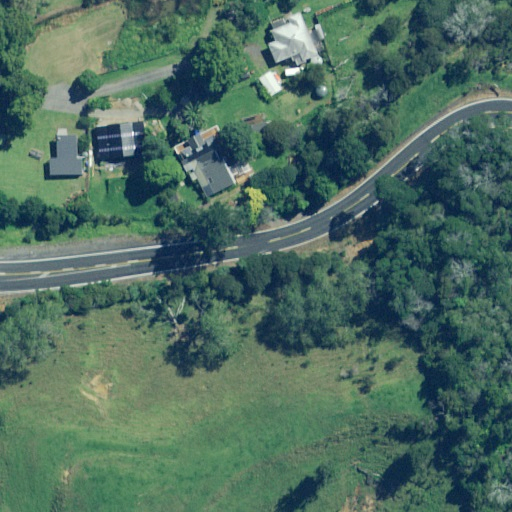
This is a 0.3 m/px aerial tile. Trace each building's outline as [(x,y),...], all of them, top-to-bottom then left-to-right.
[(277,64),(285,61),(287,65),(296,61),(295,57),(315,49),(301,13),(290,18),(292,24),(273,31),(278,42),(270,45),(277,64)] [(283,90),(271,72),(260,79),(272,97),(283,90)] [(239,186),(214,129),(176,145),(190,180),(199,176),(209,199),(239,186)] [(68,136),(68,138),(59,138),(59,159),(77,159),(77,136),(68,136)] [(87,161),(75,161),(75,174),(87,174),(87,161)]
